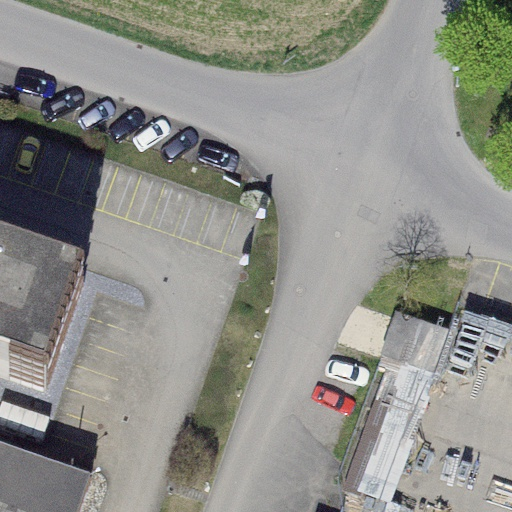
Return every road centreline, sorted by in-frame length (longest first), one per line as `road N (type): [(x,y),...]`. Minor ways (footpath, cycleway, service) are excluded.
road 1 (residential): [(0,39),(365,164)]
road 2 (residential): [(365,164),(243,511)]
road 3 (residential): [(435,0),(365,164)]
road 4 (residential): [(365,164),(511,215)]
